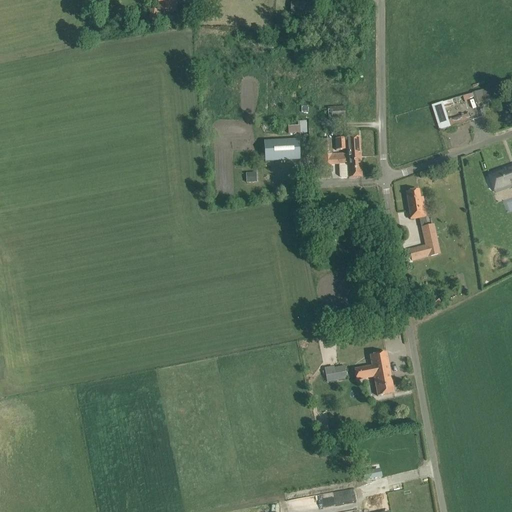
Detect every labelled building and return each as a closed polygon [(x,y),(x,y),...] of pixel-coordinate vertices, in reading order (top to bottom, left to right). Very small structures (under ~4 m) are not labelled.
[(176,0),(157,0),(157,11),(176,12),(176,0)] [(157,11),(150,10),(148,22),(158,23),(159,13),(157,12),(157,11)] [(487,89),(433,105),(440,130),(470,121),(469,115),(449,120),(445,108),(471,101),(473,106),(491,100),(487,89)] [(345,107),(335,108),(328,108),(328,119),(345,118),(345,107)] [(298,121),(298,125),(288,125),(289,134),(307,133),(306,121),(298,121)] [(333,155),(331,155),(338,157),(339,157),(346,157),(347,157),(360,157),(359,138),(335,139),(336,151),(347,150),(347,154),(333,155)] [(299,140),(264,142),(265,162),(300,161),(299,140)] [(322,140),(323,156),(331,155),(330,140),(322,140)] [(331,155),(323,156),(323,165),(332,164),(331,155)] [(339,157),(338,157),(338,159),(339,164),(340,177),(341,178),(349,178),(361,178),(360,157),(347,157),(346,157),(339,157)] [(495,190),(494,187),(505,183),(507,189),(511,187),(511,167),(511,166),(489,174),(495,190)] [(257,182),(256,173),(246,173),(247,183),(257,182)] [(423,199),(420,199),(419,191),(406,193),(411,220),(426,217),(423,199)] [(433,226),(422,228),(426,246),(437,243),(433,226)] [(426,258),(424,247),(410,250),(412,260),(426,258)] [(386,353),(376,355),(370,356),(372,368),(357,371),(359,380),(374,377),(378,397),(394,394),(386,353)] [(345,366),(339,368),(334,369),(335,374),(326,376),(327,382),(347,378),(345,366)] [(327,427),(319,429),(321,441),(329,439),(328,436),(329,436),(327,427)] [(365,480),(378,478),(376,470),(363,473),(365,480)]
